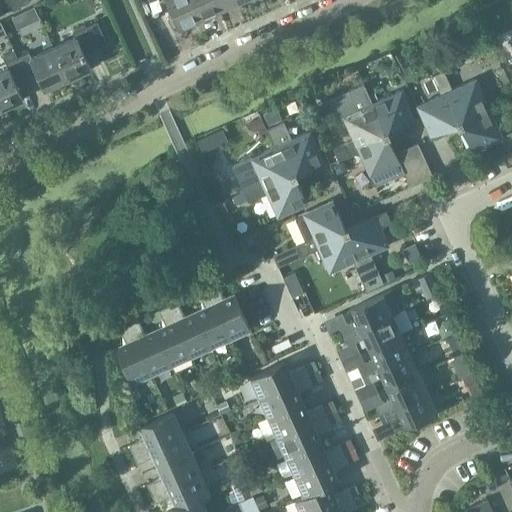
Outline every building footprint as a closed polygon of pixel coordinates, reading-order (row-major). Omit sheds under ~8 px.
[(21,7),(18,0),(6,0),(12,12),(21,7)] [(195,25),(202,22),(192,0),(167,0),(174,14),(169,16),(174,27),(179,25),(181,28),(194,22),(195,25)] [(192,0),(202,22),(205,23),(208,22),(211,21),(213,19),(215,16),(221,13),(220,10),(215,0),(192,0)] [(215,0),(220,10),(233,5),(234,7),(241,4),(239,2),(238,0),(215,0)] [(77,38),(55,48),(68,79),(91,69),(85,55),(108,44),(99,22),(75,33),(77,38)] [(18,59),(29,81),(39,76),(45,89),(68,79),(55,48),(32,58),(30,53),(18,59)] [(3,56),(7,65),(0,68),(0,107),(1,109),(10,105),(24,99),(18,85),(29,81),(18,59),(15,51),(3,56)] [(411,67),(402,70),(406,82),(414,80),(411,67)] [(444,71),(432,76),(437,86),(448,80),(444,71)] [(453,90),(447,92),(459,119),(463,120),(489,108),(476,79),(453,90)] [(431,136),(457,124),(459,119),(447,92),(453,90),(448,80),(437,86),(441,95),(417,106),(431,136)] [(333,149),(339,161),(359,152),(357,146),(383,134),(385,129),(373,103),(372,103),(364,84),(349,91),(350,94),(331,103),(339,121),(344,118),(354,140),(333,149)] [(373,103),(385,129),(390,131),(416,120),(402,90),(373,103)] [(277,107),(264,113),(270,125),(283,120),(277,107)] [(489,108),(463,120),(461,126),(473,151),(503,138),(489,108)] [(261,117),(246,123),(248,127),(257,132),(266,127),(261,117)] [(266,129),(271,138),(275,147),(281,145),(293,171),(298,173),(324,161),(310,131),(292,140),(284,121),(266,129)] [(357,146),(359,152),(375,186),(405,173),(401,164),(423,154),(418,143),(396,153),(388,136),(383,134),(357,146)] [(214,145),(209,135),(197,140),(202,151),(214,145)] [(293,171),(281,145),(275,147),(252,158),(259,176),(262,182),(265,188),(291,176),(293,171)] [(401,164),(405,173),(406,175),(428,165),(423,154),(401,164)] [(343,161),(334,165),(338,175),(343,172),(346,167),(343,161)] [(433,176),(428,165),(406,175),(411,186),(433,176)] [(259,176),(240,184),(243,190),(253,186),(262,182),(259,176)] [(296,178),(291,176),(265,188),(262,182),(253,186),(258,198),(267,193),(278,217),(308,203),(296,178)] [(248,202),(258,198),(253,186),(243,190),(247,199),(248,202)] [(243,190),(233,195),(237,203),(247,199),(243,190)] [(295,217),(305,241),(310,253),(319,249),(317,243),(343,231),(345,226),(333,200),(295,217)] [(347,233),(359,259),(353,261),(366,290),(384,283),(371,254),(389,246),(380,227),(391,222),(386,211),(349,227),(347,233)] [(343,231),(317,243),(319,249),(330,272),(353,261),(359,259),(347,233),(343,231)] [(253,236),(245,239),(247,246),(255,242),(253,236)] [(300,257),(310,253),(305,241),(295,245),(300,257)] [(273,255),(273,256),(278,267),(300,257),(295,246),(273,255)] [(391,270),(381,274),(385,282),(395,278),(391,270)] [(430,272),(420,277),(428,297),(437,293),(438,293),(430,272)] [(224,299),(217,284),(208,288),(230,337),(250,328),(235,295),(224,299)] [(210,346),(230,337),(208,288),(198,292),(205,308),(195,313),(210,346)] [(391,290),(350,309),(355,319),(340,326),(344,336),(393,314),(400,310),(391,290)] [(185,317),(178,301),(168,306),(191,355),(210,346),(195,313),(185,317)] [(171,364),(191,355),(168,306),(159,310),(166,326),(156,331),(171,364)] [(400,310),(393,314),(344,336),(348,345),(364,338),(369,348),(409,330),(400,310)] [(139,319),(129,324),(151,373),(171,364),(156,331),(146,335),(139,319)] [(443,323),(440,330),(444,338),(447,337),(455,334),(449,321),(443,323)] [(151,373),(129,324),(119,328),(127,344),(116,349),(131,382),(151,373)] [(418,350),(409,330),(369,348),(373,359),(357,366),(358,367),(362,375),(411,353),(418,350)] [(455,334),(447,337),(451,346),(459,343),(455,334)] [(382,378),(386,388),(420,373),(411,353),(362,375),(366,385),(382,378)] [(464,354),(451,359),(459,378),(462,377),(472,372),(464,354)] [(251,377),(260,397),(309,375),(304,365),(289,372),(284,362),(251,377)] [(358,367),(347,371),(351,380),(362,375),(358,367)] [(319,370),(309,375),(313,384),(323,380),(319,370)] [(472,372),(462,377),(466,385),(476,381),(472,372)] [(429,393),(420,373),(386,388),(391,398),(375,405),(380,415),(429,393)] [(313,384),(309,375),(260,397),(269,417),(302,402),(297,391),(313,384)] [(429,393),(380,415),(384,424),(400,417),(405,428),(438,413),(429,393)] [(175,398),(166,402),(169,407),(177,404),(175,398)] [(332,400),(322,404),(327,414),(337,409),(332,400)] [(226,401),(217,405),(221,414),(230,410),(226,401)] [(269,417),(278,436),(327,414),(322,404),(306,412),(302,402),(269,417)] [(145,437),(129,445),(134,454),(183,432),(173,412),(140,427),(145,437)] [(278,436),(287,456),(320,441),(315,431),(331,424),(327,414),(278,436)] [(240,431),(230,434),(234,444),(244,440),(240,431)] [(191,452),(183,432),(134,454),(138,464),(154,457),(158,467),(191,452)] [(287,456),(295,476),(344,453),(340,444),(324,451),(320,441),(287,456)] [(0,459),(16,454),(13,445),(0,449),(0,459)] [(200,471),(191,452),(158,467),(163,477),(147,484),(151,494),(200,471)] [(295,476),(304,495),(328,484),(329,485),(338,481),(333,470),(349,463),(344,453),(295,476)] [(16,454),(0,459),(0,482),(1,483),(0,479),(0,469),(19,463),(16,454)] [(255,458),(247,462),(251,471),(260,468),(255,458)] [(210,492),(200,471),(151,494),(156,503),(172,496),(176,505),(176,506),(200,495),(201,496),(210,492)] [(252,472),(244,476),(247,481),(255,478),(252,472)] [(243,477),(230,482),(234,493),(237,500),(250,495),(245,482),(243,477)] [(295,499),(300,511),(320,511),(353,497),(349,487),(333,495),(329,485),(328,484),(304,495),(295,499)] [(234,493),(229,495),(233,502),(237,500),(234,493)] [(263,494),(254,498),(259,509),(268,505),(263,494)] [(176,506),(176,505),(167,510),(167,511),(207,511),(201,496),(200,495),(176,506)] [(260,511),(253,497),(246,500),(251,511),(260,511)] [(320,511),(345,511),(358,506),(353,497),(320,511)] [(488,511),(492,510),(487,499),(465,509),(466,511),(488,511)]
